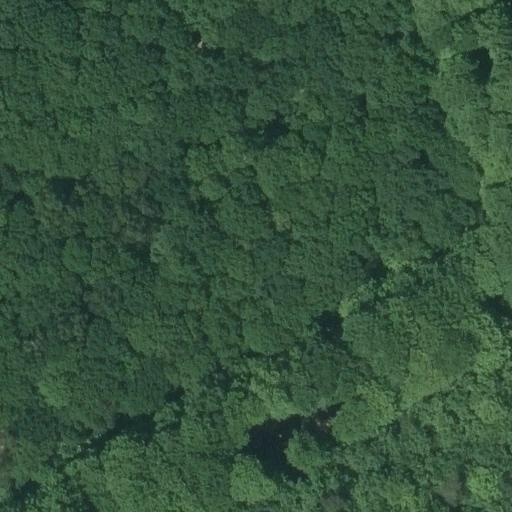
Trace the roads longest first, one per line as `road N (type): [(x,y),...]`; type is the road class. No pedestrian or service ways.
road 1 (track): [(134,511),(511,286)]
road 2 (track): [(511,113),(463,0)]
